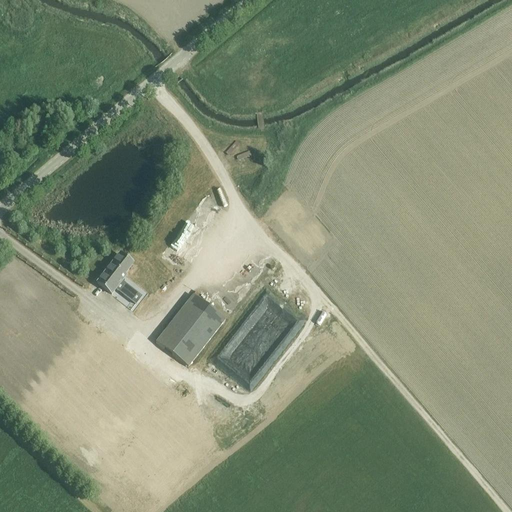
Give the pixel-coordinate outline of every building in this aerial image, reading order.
[(289,66),(301,59),(297,52),(285,59),(289,66)] [(286,70),(273,77),(275,82),(289,75),(286,70)] [(197,245),(226,193),(210,184),(181,236),(197,245)] [(119,255),(97,284),(112,295),(116,290),(136,306),(140,300),(142,298),(140,296),(122,282),(126,277),(124,276),(132,265),(119,255)] [(156,344),(188,369),(225,321),(193,297),(156,344)] [(91,321),(33,402),(50,414),(60,399),(74,409),(63,424),(119,464),(177,382),(91,321)]
